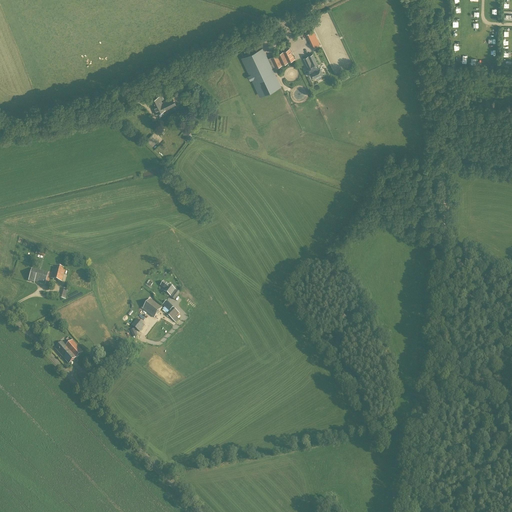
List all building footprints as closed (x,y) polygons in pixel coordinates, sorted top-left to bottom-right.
[(313,31),(308,34),(315,47),(320,45),(313,31)] [(260,46),(241,55),(259,93),(278,84),(272,70),(282,65),(295,59),(290,48),(277,55),(267,60),(260,46)] [(313,54),(304,58),(309,68),(310,72),(312,78),(323,72),(320,67),(319,67),(318,64),(313,54)] [(179,94),(182,100),(188,97),(185,91),(179,94)] [(159,96),(151,100),(154,107),(157,113),(165,109),(165,111),(176,105),(172,97),(162,102),(161,100),(164,99),(162,95),(159,96)] [(54,266),(51,278),(62,281),(65,269),(54,266)] [(34,282),(34,281),(45,284),(48,273),(32,269),(28,281),(34,282)] [(175,290),(164,282),(161,286),(166,290),(164,292),(170,296),(175,290)] [(62,288),(60,298),(65,300),(68,290),(62,288)] [(177,290),(171,297),(174,300),(180,293),(177,290)] [(150,300),(143,309),(154,318),(161,308),(150,300)] [(167,315),(176,323),(182,317),(177,312),(173,308),(169,312),(167,315)] [(140,332),(145,325),(136,319),(131,326),(140,332)] [(66,346),(62,343),(55,349),(69,364),(82,352),(72,341),(66,346)] [(92,354),(85,361),(89,365),(96,358),(99,355),(95,351),(92,354)] [(88,370),(88,369),(86,367),(78,375),(86,384),(94,377),(88,370)] [(93,379),(97,383),(102,378),(98,374),(93,379)]
